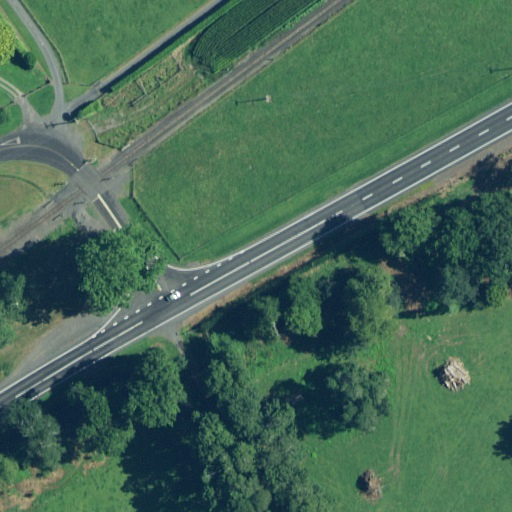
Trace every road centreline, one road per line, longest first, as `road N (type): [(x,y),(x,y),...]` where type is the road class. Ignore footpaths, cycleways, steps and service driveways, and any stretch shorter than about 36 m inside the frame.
road 1 (primary): [(511,117),(175,303)]
road 2 (unclassified): [(0,150),(45,147),(73,165),(175,303)]
road 3 (primary): [(175,303),(0,408)]
